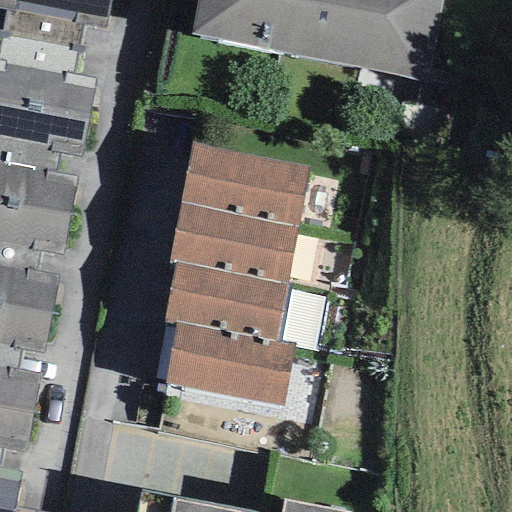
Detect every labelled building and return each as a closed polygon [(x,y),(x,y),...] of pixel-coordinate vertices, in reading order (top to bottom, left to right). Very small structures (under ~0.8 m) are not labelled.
[(109,0),(0,0),(0,7),(7,9),(14,11),(15,1),(77,12),(75,20),(84,21),(104,25),(109,0)] [(440,0),(196,0),(190,32),(425,78),(440,0)] [(77,12),(15,1),(14,11),(7,9),(3,29),(0,28),(0,38),(1,38),(0,44),(0,57),(74,72),(77,53),(82,54),(84,45),(80,44),(84,21),(75,20),(77,12)] [(0,57),(0,134),(51,144),(50,149),(60,151),(82,155),(97,76),(74,72),(0,57)] [(0,134),(0,161),(55,173),(60,151),(50,149),(51,144),(0,134)] [(308,165),(190,142),(178,201),(296,224),(308,165)] [(0,161),(0,240),(38,248),(61,253),(75,177),(55,173),(0,161)] [(296,224),(178,201),(167,259),(173,261),(285,282),(296,224)] [(38,248),(0,240),(0,263),(32,270),(38,248)] [(285,282),(173,261),(162,319),(174,322),(274,341),(285,282)] [(0,263),(0,343),(12,346),(40,352),(56,275),(32,270),(0,263)] [(274,341),(174,322),(163,381),(283,404),(295,345),(274,341)] [(12,346),(0,343),(0,365),(8,367),(12,346)] [(0,365),(0,446),(1,447),(23,451),(39,373),(8,367),(0,365)] [(0,511),(11,511),(20,470),(0,466),(0,511)] [(175,494),(139,488),(133,511),(348,511),(349,509),(284,497),(281,511),(254,511),(249,510),(174,497),(175,494)]
